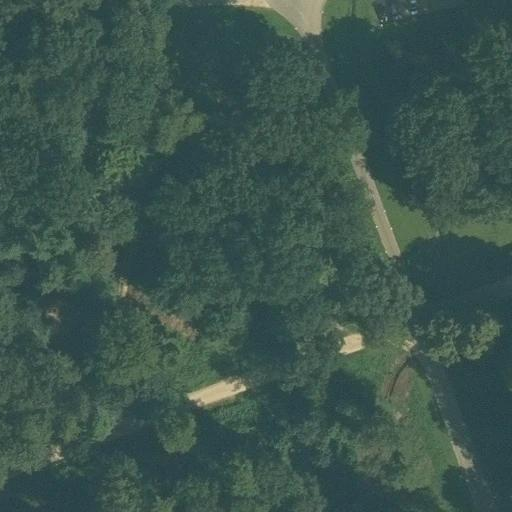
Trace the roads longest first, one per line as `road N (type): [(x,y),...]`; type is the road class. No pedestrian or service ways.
road 1 (unclassified): [(488,511),(299,6)]
road 2 (track): [(0,474),(416,318)]
road 3 (track): [(111,432),(135,189),(135,3)]
road 4 (track): [(89,1),(0,159)]
road 5 (track): [(278,6),(135,3)]
